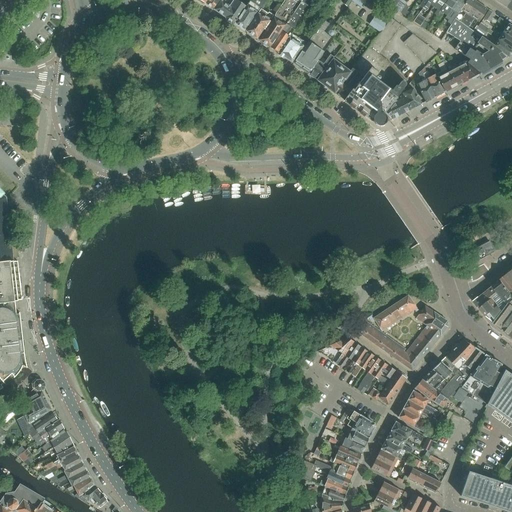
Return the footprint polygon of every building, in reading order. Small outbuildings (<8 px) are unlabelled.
[(214,10),(221,0),(207,0),(205,4),(212,10),(214,10)] [(235,24),(246,7),(235,0),(232,0),(229,6),(221,1),(214,10),(225,18),(226,20),(233,24),(235,24)] [(250,0),(235,24),(247,32),(261,10),(268,0),(250,0)] [(269,47),(270,48),(301,2),(297,0),(284,0),(274,17),(258,39),(263,43),(264,45),(267,47),(269,47)] [(391,0),(388,0),(386,4),(393,8),(398,1),(396,0),(394,0),(394,1),(391,0)] [(433,7),(437,0),(428,0),(423,7),(426,9),(430,4),(433,7)] [(447,0),(445,4),(452,8),(457,0),(447,0)] [(457,0),(452,8),(445,18),(449,20),(447,22),(451,25),(455,19),(467,0),(457,0)] [(473,0),(467,0),(455,19),(464,25),(468,19),(478,3),(473,0)] [(398,1),(393,8),(395,10),(400,13),(401,11),(405,5),(400,2),(398,1)] [(310,8),(301,2),(270,48),(278,53),(291,34),(310,8)] [(464,25),(468,28),(474,19),(479,22),(488,10),(478,3),(468,19),(464,25)] [(409,8),(405,5),(401,11),(400,13),(406,17),(409,13),(406,11),(409,8)] [(258,39),(273,17),(268,13),(267,15),(261,10),(247,32),(247,34),(250,36),(252,36),(258,39)] [(489,11),(484,19),(489,22),(494,14),(489,11)] [(386,25),(375,17),(369,24),(380,32),(381,31),(385,26),(386,25)] [(413,22),(420,26),(421,25),(423,21),(417,17),(414,20),(413,22)] [(385,26),(395,34),(398,30),(397,30),(392,26),(395,21),(391,18),(391,19),(391,18),(386,25),(385,26)] [(506,58),(507,57),(495,47),(494,46),(493,46),(468,28),(464,25),(455,19),(451,25),(446,32),(460,41),(455,50),(470,60),(468,63),(481,73),(502,61),(501,61),(506,58)] [(308,74),(309,74),(318,61),(321,64),(328,53),(337,41),(326,34),(331,26),(324,20),(294,64),(301,69),(304,70),(304,71),(307,73),(308,73),(309,73),(308,74)] [(401,26),(395,21),(392,26),(397,30),(401,26)] [(381,31),(392,38),(395,34),(385,26),(381,31)] [(443,33),(437,29),(434,35),(433,35),(439,39),(443,33)] [(378,35),(388,43),(392,38),(381,31),(380,32),(378,35)] [(511,37),(504,32),(498,40),(511,49),(511,37)] [(306,44),(291,34),(278,53),(279,56),(283,58),(285,58),(294,64),(306,44)] [(412,34),(403,43),(408,47),(417,38),(412,34)] [(374,40),(384,48),(388,43),(378,35),(374,40)] [(417,38),(408,47),(412,51),(422,42),(417,38)] [(374,40),(369,47),(379,55),(384,48),(374,40)] [(508,58),(511,55),(511,49),(498,40),(495,47),(507,57),(508,58)] [(427,45),(422,42),(412,51),(416,56),(427,45)] [(432,49),(427,45),(416,56),(420,60),(429,52),(432,49)] [(405,82),(406,80),(399,73),(390,63),(379,55),(369,47),(352,69),(364,77),(354,89),(353,88),(345,99),(344,100),(344,101),(349,105),(348,106),(353,109),(354,108),(361,114),(360,115),(365,118),(366,117),(372,122),(374,121),(374,122),(374,123),(375,124),(376,125),(377,126),(378,126),(380,126),(381,126),(382,126),(383,126),(384,125),(385,125),(386,124),(386,123),(386,122),(391,120),(386,113),(395,102),(402,93),(401,92),(405,86),(405,85),(406,85),(406,84),(405,83),(405,82)] [(429,52),(420,60),(424,64),(433,56),(429,52)] [(332,60),(333,58),(330,55),(323,65),(321,64),(318,61),(309,74),(318,80),(332,61),(332,60)] [(349,73),(332,61),(318,80),(321,83),(320,84),(327,89),(328,88),(334,92),(349,73)] [(457,86),(467,81),(459,65),(452,68),(450,65),(445,61),(443,63),(445,68),(447,67),(457,86)] [(481,73),(468,63),(467,62),(460,66),(459,65),(467,81),(471,78),(481,73)] [(445,68),(443,63),(438,65),(441,72),(436,74),(445,92),(457,86),(447,67),(445,68)] [(436,74),(430,77),(427,72),(426,73),(424,68),(421,71),(422,73),(435,97),(445,92),(436,74)] [(364,77),(352,69),(351,70),(349,73),(334,92),(344,99),(343,100),(344,100),(345,99),(353,88),(354,89),(364,77)] [(419,75),(422,81),(416,85),(425,102),(435,97),(422,73),(419,75)] [(402,93),(411,110),(422,104),(413,88),(407,92),(406,90),(405,90),(402,93)] [(402,115),(411,110),(402,93),(395,102),(402,115)] [(402,115),(395,102),(386,113),(391,120),(402,115)] [(0,261),(13,260),(7,207),(5,207),(5,203),(6,203),(6,201),(8,200),(3,195),(4,194),(0,189),(0,261)] [(468,253),(474,263),(485,257),(486,257),(495,252),(489,241),(480,246),(468,253)] [(0,303),(15,302),(15,301),(18,301),(14,261),(10,261),(0,262),(0,303)] [(511,271),(474,302),(487,317),(511,336),(511,271)] [(372,316),(368,318),(370,321),(373,319),(382,332),(399,321),(415,311),(416,313),(419,311),(417,309),(408,296),(374,318),(372,316)] [(25,356),(24,352),(20,312),(19,312),(19,313),(16,314),(15,302),(0,303),(0,378),(5,384),(5,383),(3,381),(12,374),(14,377),(16,376),(18,374),(20,371),(21,369),(23,366),(26,367),(27,367),(27,365),(26,362),(25,359),(25,356)] [(405,353),(361,322),(355,331),(412,371),(448,327),(447,321),(425,307),(421,312),(416,319),(427,327),(415,341),(405,353)] [(209,329),(208,325),(204,326),(206,330),(203,331),(206,341),(215,337),(211,328),(209,329)] [(340,363),(354,343),(347,338),(343,343),(340,341),(330,346),(342,354),(335,363),(338,366),(340,363)] [(458,370),(475,348),(465,341),(462,341),(440,362),(447,368),(451,363),(458,370)] [(361,347),(354,343),(340,363),(338,366),(341,368),(345,363),(348,358),(352,361),(361,347)] [(368,352),(361,347),(352,361),(355,363),(352,368),(348,373),(352,375),(354,372),(368,352)] [(484,354),(475,348),(458,370),(452,378),(453,378),(458,383),(460,385),(469,374),(484,354)] [(368,352),(352,375),(355,378),(361,368),(365,370),(374,356),(368,352)] [(493,360),(485,355),(483,359),(470,377),(468,376),(461,384),(460,386),(472,395),(493,360)] [(374,356),(365,370),(368,373),(366,376),(369,378),(381,361),(374,356)] [(501,365),(493,360),(472,395),(483,402),(489,390),(493,392),(505,370),(500,367),(501,365)] [(396,371),(381,361),(369,378),(373,380),(375,377),(378,379),(382,373),(391,380),(396,372),(396,371)] [(447,368),(440,362),(432,369),(443,380),(452,372),(447,368)] [(443,380),(432,369),(422,379),(440,393),(441,393),(446,385),(448,384),(443,380)] [(511,473),(511,484),(511,486),(469,471),(460,496),(479,502),(508,511),(511,511),(511,375),(505,370),(493,392),(486,405),(507,419),(511,423),(511,456),(504,468),(511,473)] [(391,380),(401,387),(406,379),(396,372),(391,380)] [(448,400),(422,379),(415,388),(429,399),(442,407),(448,400)] [(21,418),(24,425),(51,410),(42,391),(45,387),(45,383),(41,380),(37,380),(34,383),(34,388),(34,389),(30,394),(31,397),(24,401),(27,409),(23,411),(25,416),(21,418)] [(391,380),(385,388),(395,396),(401,387),(391,380)] [(452,390),(447,386),(446,385),(441,393),(448,399),(455,389),(453,388),(452,390)] [(395,396),(385,388),(378,397),(388,405),(395,396)] [(408,400),(432,414),(438,417),(440,413),(426,405),(429,399),(413,391),(408,400)] [(432,414),(408,400),(403,409),(419,418),(421,413),(430,418),(432,414)] [(416,423),(419,418),(403,409),(399,417),(400,419),(422,432),(424,427),(416,423)] [(349,426),(350,427),(352,428),(352,429),(369,439),(375,427),(374,424),(354,412),(349,420),(352,422),(349,426)] [(57,421),(52,413),(48,415),(29,430),(30,432),(29,434),(32,438),(35,441),(41,437),(40,436),(48,432),(46,428),(57,421)] [(331,416),(326,427),(331,429),(336,418),(331,416)] [(58,421),(57,421),(46,428),(48,431),(50,430),(52,433),(50,434),(52,437),(63,430),(62,428),(64,425),(61,421),(58,421)] [(391,431),(407,440),(409,435),(418,440),(420,435),(398,423),(395,423),(391,431)] [(350,427),(345,438),(365,446),(369,439),(352,429),(352,428),(350,427)] [(69,438),(65,429),(51,441),(53,444),(48,448),(49,451),(69,438)] [(404,445),(407,440),(391,431),(385,440),(414,456),(416,452),(404,445)] [(74,446),(69,438),(49,451),(51,454),(56,451),(58,454),(74,446)] [(365,446),(345,438),(342,446),(362,454),(365,446)] [(325,442),(320,439),(317,446),(322,449),(325,442)] [(397,458),(399,453),(412,460),(414,456),(385,440),(380,449),(397,458)] [(78,455),(74,446),(57,456),(59,461),(55,463),(55,462),(48,466),(49,470),(78,455)] [(340,447),(336,455),(337,455),(343,458),(358,464),(361,456),(340,447)] [(27,449),(18,456),(23,462),(32,455),(27,449)] [(397,458),(380,449),(375,459),(392,468),(397,458)] [(82,462),(78,455),(49,470),(51,473),(59,469),(63,467),(65,471),(82,462)] [(331,460),(330,462),(339,466),(354,472),(358,464),(343,458),(337,455),(335,460),(331,459),(331,460)] [(375,459),(371,469),(388,477),(392,468),(375,459)] [(316,460),(314,465),(329,471),(329,472),(350,480),(354,472),(339,466),(338,469),(316,460)] [(82,462),(65,471),(64,472),(66,476),(63,478),(63,477),(58,480),(60,483),(86,470),(82,462)] [(407,478),(422,485),(427,476),(412,468),(407,478)] [(90,477),(86,470),(60,483),(62,487),(67,485),(66,484),(70,482),(72,486),(90,477)] [(326,478),(348,489),(350,480),(329,472),(328,475),(327,478),(326,478)] [(427,476),(422,485),(436,493),(441,483),(427,476)] [(94,485),(90,477),(72,486),(66,490),(70,492),(75,490),(77,494),(75,495),(79,498),(82,496),(81,495),(93,486),(94,485)] [(321,481),(320,484),(325,486),(340,493),(345,495),(348,489),(326,478),(324,482),(321,481)] [(383,482),(379,491),(396,500),(400,491),(383,482)] [(59,511),(54,508),(52,510),(41,503),(44,498),(21,485),(15,492),(6,494),(2,499),(0,498),(0,497),(0,511),(18,511),(19,511),(18,511),(59,511)] [(99,506),(106,500),(106,497),(103,494),(101,494),(95,486),(82,496),(88,501),(90,500),(93,503),(95,502),(99,506)] [(325,487),(322,494),(332,499),(332,501),(343,502),(345,495),(340,493),(325,486),(325,487)] [(383,505),(388,508),(391,509),(396,500),(379,491),(374,501),(383,505)] [(322,494),(321,508),(322,511),(331,511),(341,509),(343,502),(332,501),(332,499),(322,494)] [(413,494),(404,511),(405,511),(415,511),(422,499),(413,494)] [(426,511),(431,503),(422,499),(415,511),(426,511)] [(438,511),(440,508),(431,503),(426,511),(438,511)]
